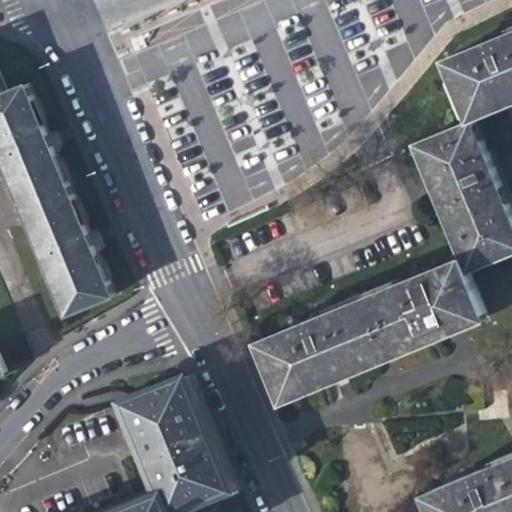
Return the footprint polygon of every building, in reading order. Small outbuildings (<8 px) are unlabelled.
[(511,30),(446,58),(472,120),(492,111),(490,104),(511,95),(511,30)] [(0,147),(69,314),(117,295),(90,231),(46,127),(29,85),(0,97),(0,147)] [(420,141),(436,179),(458,231),(453,235),(462,257),(266,338),(293,398),(316,389),(313,382),(338,372),(436,332),(485,312),(466,267),(511,248),(511,214),(472,120),(420,141)] [(237,487),(190,376),(179,380),(130,400),(152,454),(168,490),(131,505),(114,511),(181,511),(181,510),(237,487)] [(511,511),(511,454),(435,489),(444,511),(511,511)]
